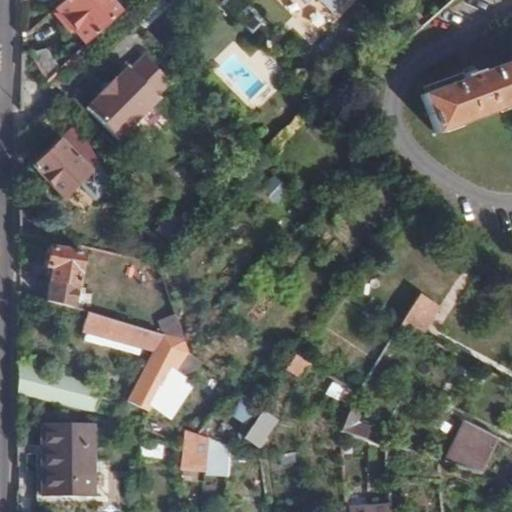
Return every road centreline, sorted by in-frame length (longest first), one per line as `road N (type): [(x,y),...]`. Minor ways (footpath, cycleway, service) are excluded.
road 1 (residential): [(0,279),(3,0)]
road 2 (unknown): [(1,108),(141,0)]
